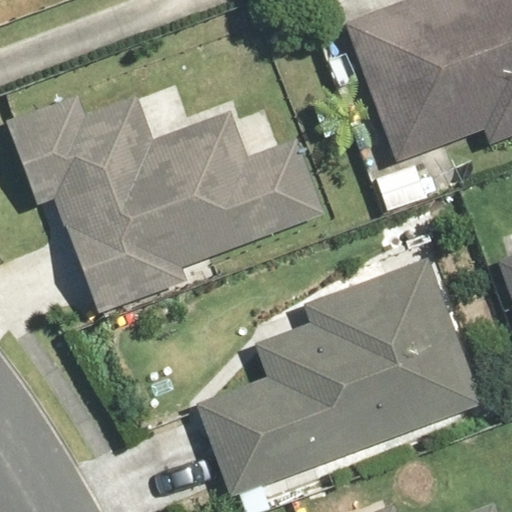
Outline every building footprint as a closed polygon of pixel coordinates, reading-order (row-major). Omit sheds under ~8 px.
[(333,89),(306,100),(324,143),(351,132),(369,177),(484,130),(490,145),(511,136),(511,0),(393,0),(311,33),(333,89)] [(78,95),(3,125),(34,203),(50,197),(96,311),(324,220),(281,112),(244,127),(234,102),(200,115),(183,71),(84,110),(78,95)] [(301,304),(309,323),(249,348),(260,374),(190,403),(231,501),(484,397),(425,253),(301,304)] [(511,254),(491,262),(511,319),(511,254)] [(492,511),(486,496),(447,511),(391,511),(387,501),(359,511),(492,511)]
